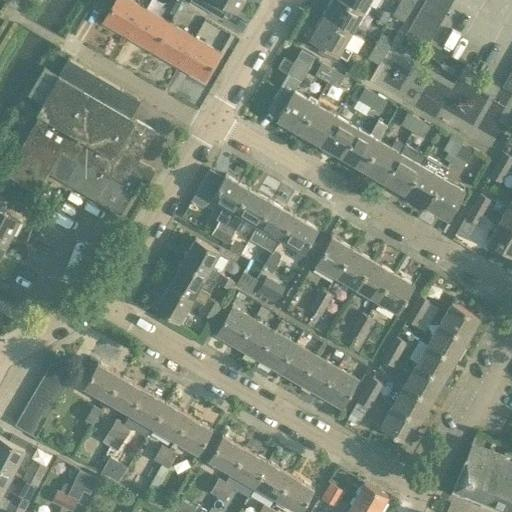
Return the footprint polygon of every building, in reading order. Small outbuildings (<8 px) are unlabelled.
[(102,21),(128,36),(144,7),(131,0),(114,0),(112,4),(102,21)] [(172,0),(169,0),(165,7),(175,12),(180,4),(172,0)] [(237,11),(243,0),(192,0),(222,17),(228,6),(237,11)] [(329,0),(321,14),(349,31),(362,10),(345,0),(329,0)] [(345,0),(362,10),(367,0),(345,0)] [(399,0),(398,3),(409,9),(414,0),(399,0)] [(446,10),(429,0),(423,0),(419,8),(440,20),(446,10)] [(429,0),(446,10),(452,0),(429,0)] [(403,20),(409,9),(398,3),(392,14),(403,20)] [(153,50),(169,21),(144,7),(128,36),(153,50)] [(440,20),(419,8),(413,19),(434,31),(440,20)] [(342,43),(349,31),(321,14),(308,36),(346,58),(351,48),(342,43)] [(429,41),(434,31),(413,19),(406,31),(427,43),(429,41)] [(178,64),(194,36),(169,21),(153,50),(178,64)] [(373,45),(384,52),(390,41),(379,34),(373,45)] [(194,36),(178,64),(203,79),(220,50),(194,36)] [(378,63),(384,52),(373,45),(367,56),(378,63)] [(332,68),(322,62),(315,73),(325,78),(328,73),(330,74),(333,69),(332,68)] [(53,65),(0,155),(0,174),(35,195),(64,146),(139,190),(157,158),(163,162),(174,142),(93,95),(96,90),(53,65)] [(343,75),(332,68),(333,69),(330,74),(328,73),(325,78),(337,85),(343,75)] [(276,118),(298,131),(315,101),(293,89),(298,79),(286,73),(272,97),(284,104),(276,118)] [(511,77),(508,75),(502,87),(511,92),(511,77)] [(374,94),(375,93),(364,87),(358,98),(367,103),(369,99),(372,100),(375,95),(374,94)] [(386,100),(375,93),(374,94),(375,95),(372,100),(369,99),(367,103),(380,110),(386,100)] [(319,143),(336,113),(315,101),(298,131),(319,143)] [(416,119),(417,118),(407,112),(401,123),(410,128),(413,123),(415,125),(418,120),(416,119)] [(340,155),(357,126),(336,113),(319,143),(340,155)] [(357,126),(340,155),(361,167),(378,138),(386,124),(377,118),(369,132),(357,126)] [(429,125),(417,118),(416,119),(418,120),(415,125),(413,123),(410,128),(423,135),(429,125)] [(450,137),(444,148),(455,155),(462,144),(450,137)] [(390,145),(378,138),(361,167),(382,179),(399,150),(403,143),(394,138),(390,145)] [(403,143),(399,150),(382,179),(404,191),(421,162),(425,155),(417,150),(403,143)] [(455,155),(452,161),(462,167),(472,150),(462,144),(455,155)] [(511,155),(504,151),(498,162),(507,168),(511,159),(511,155)] [(446,167),(425,155),(421,162),(404,191),(425,203),(442,174),(446,167)] [(507,168),(498,162),(490,175),(500,181),(507,168)] [(73,170),(67,180),(81,188),(87,178),(73,170)] [(219,236),(248,186),(225,173),(211,196),(224,204),(216,217),(219,219),(212,231),(219,236)] [(464,187),(442,174),(425,203),(447,216),(464,187)] [(257,223),(271,200),(248,186),(219,236),(226,240),(234,228),(237,230),(245,216),(257,223)] [(480,193),(474,204),(483,209),(490,198),(480,193)] [(0,242),(5,245),(18,219),(0,209),(0,202),(3,197),(0,195),(0,242)] [(511,197),(499,218),(511,225),(511,197)] [(118,210),(125,214),(131,203),(124,199),(118,210)] [(272,249),(280,236),(293,213),(271,200),(257,223),(269,230),(260,244),(264,247),(257,260),(264,264),(272,249)] [(483,209),(474,204),(466,217),(476,222),(483,209)] [(315,226),(293,213),(280,236),(302,249),(315,226)] [(511,225),(499,218),(487,239),(511,253),(511,225)] [(314,262),(335,274),(351,247),(329,234),(314,262)] [(194,237),(181,260),(205,274),(206,272),(217,279),(222,272),(210,265),(218,251),(194,237)] [(355,286),(371,258),(351,247),(335,274),(355,286)] [(272,249),(264,264),(271,268),(280,253),(272,249)] [(376,298),(392,270),(371,258),(355,286),(376,298)] [(191,297),(203,303),(216,311),(222,302),(208,294),(210,292),(198,285),(205,274),(181,260),(167,283),(191,297)] [(250,291),(257,278),(243,270),(236,283),(250,291)] [(392,270),(376,298),(397,310),(413,282),(392,270)] [(235,280),(222,272),(217,279),(231,287),(235,280)] [(275,302),(284,286),(266,275),(257,292),(275,302)] [(178,319),(191,297),(167,283),(154,306),(178,319)] [(315,298),(325,304),(331,294),(321,288),(315,298)] [(239,292),(236,297),(243,300),(245,296),(239,292)] [(419,294),(412,306),(422,312),(429,300),(419,294)] [(319,314),(325,304),(315,298),(309,309),(319,314)] [(451,301),(439,322),(466,337),(478,316),(451,301)] [(213,317),(216,311),(203,303),(199,309),(213,317)] [(261,305),(256,314),(266,319),(271,311),(261,305)] [(214,334),(236,347),(252,318),(231,306),(214,334)] [(422,312),(412,306),(405,318),(415,324),(422,312)] [(372,308),(368,315),(372,317),(376,310),(372,308)] [(356,322),(366,328),(372,317),(368,315),(362,312),(356,322)] [(236,347),(257,359),(273,330),(252,318),(236,347)] [(360,338),(366,328),(356,322),(350,332),(360,338)] [(466,337),(439,322),(427,342),(454,358),(466,337)] [(278,371),(294,342),(273,330),(257,359),(278,371)] [(395,335),(388,347),(398,353),(405,341),(395,335)] [(299,383),(315,354),(294,342),(278,371),(299,383)] [(427,342),(415,363),(442,378),(454,358),(427,342)] [(398,353),(388,347),(381,360),(391,365),(398,353)] [(336,348),(332,357),(339,361),(344,352),(336,348)] [(346,353),(342,360),(347,364),(351,357),(346,353)] [(320,395),(336,366),(315,354),(299,383),(320,395)] [(50,360),(44,371),(65,383),(71,372),(50,360)] [(82,385),(105,398),(119,374),(96,361),(82,385)] [(442,378),(415,363),(404,383),(431,399),(442,378)] [(358,379),(336,366),(320,395),(341,407),(358,379)] [(59,393),(65,383),(44,371),(38,382),(59,393)] [(128,411),(142,388),(119,374),(105,398),(128,411)] [(372,376),(365,388),(375,394),(382,382),(372,376)] [(53,404),(59,393),(38,382),(32,392),(53,404)] [(431,399),(404,383),(392,404),(419,419),(431,399)] [(151,424),(164,401),(142,388),(128,411),(151,424)] [(375,394),(365,388),(358,400),(368,406),(375,394)] [(47,414),(53,404),(32,392),(27,402),(47,414)] [(173,438),(187,414),(164,401),(151,424),(173,438)] [(41,424),(47,414),(27,402),(21,413),(41,424)] [(91,404),(83,418),(91,422),(99,408),(91,404)] [(407,440),(419,419),(392,404),(379,425),(407,440)] [(41,424),(21,413),(15,423),(35,435),(41,424)] [(187,414),(173,438),(196,451),(210,427),(187,414)] [(101,440),(109,444),(122,422),(114,417),(101,440)] [(122,422),(109,444),(116,449),(129,426),(122,422)] [(0,465),(12,472),(25,448),(0,434),(0,465)] [(207,457),(230,471),(244,447),(221,434),(207,457)] [(511,511),(511,462),(502,458),(503,455),(472,442),(452,488),(510,511),(511,511)] [(162,444),(153,458),(161,463),(169,448),(162,444)] [(244,447),(230,471),(253,484),(266,460),(244,447)] [(169,448),(161,463),(166,466),(168,467),(176,452),(169,448)] [(37,482),(47,463),(33,456),(23,475),(37,482)] [(275,497),(289,473),(266,460),(253,484),(275,497)] [(161,463),(156,474),(162,478),(168,467),(166,466),(161,463)] [(0,494),(12,472),(0,465),(0,494)] [(69,493),(77,498),(82,487),(89,490),(95,478),(80,470),(69,493)] [(289,473),(275,497),(298,510),(312,487),(289,473)] [(209,491),(216,495),(224,481),(217,477),(209,491)] [(362,480),(349,503),(364,511),(375,511),(386,494),(362,480)] [(224,481),(216,495),(224,499),(232,486),(224,481)] [(330,481),(325,490),(340,498),(345,489),(330,481)] [(52,498),(63,504),(67,495),(72,485),(67,482),(63,484),(60,491),(56,489),(52,498)] [(340,498),(325,490),(322,496),(336,504),(340,498)] [(0,494),(0,504),(13,511),(22,511),(25,509),(11,501),(0,494)] [(11,501),(25,509),(29,501),(15,494),(11,501)] [(79,500),(67,495),(63,504),(75,509),(79,500)] [(266,511),(269,507),(262,503),(256,511),(266,511)] [(364,511),(349,503),(344,511),(364,511)]
